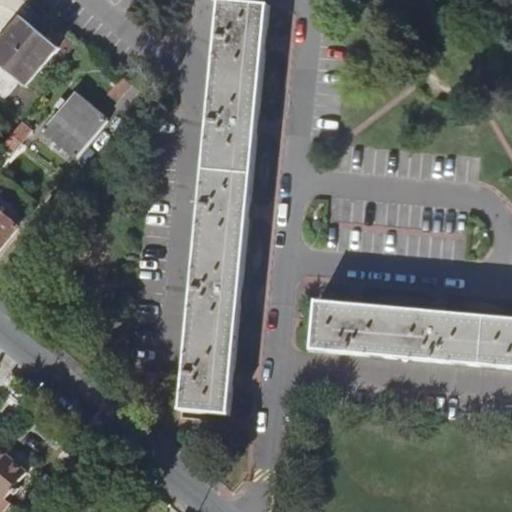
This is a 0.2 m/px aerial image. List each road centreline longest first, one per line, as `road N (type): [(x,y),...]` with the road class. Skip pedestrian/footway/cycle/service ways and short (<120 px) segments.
road 1 (residential): [(284,188),(494,206),(504,218),(497,286)]
road 2 (residential): [(212,511),(0,331)]
road 3 (residential): [(233,511),(260,463),(278,269)]
road 4 (unknown): [(266,392),(490,414)]
road 5 (residential): [(497,286),(278,269)]
road 6 (residential): [(284,188),(299,0)]
